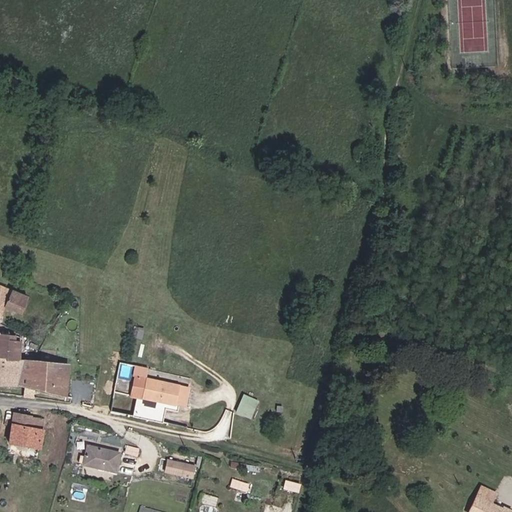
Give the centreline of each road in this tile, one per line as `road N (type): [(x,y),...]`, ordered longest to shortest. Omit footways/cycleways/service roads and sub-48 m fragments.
road 1 (track): [(186,435),(299,464),(373,296),(384,137),(420,0)]
road 2 (residential): [(186,435),(0,402)]
